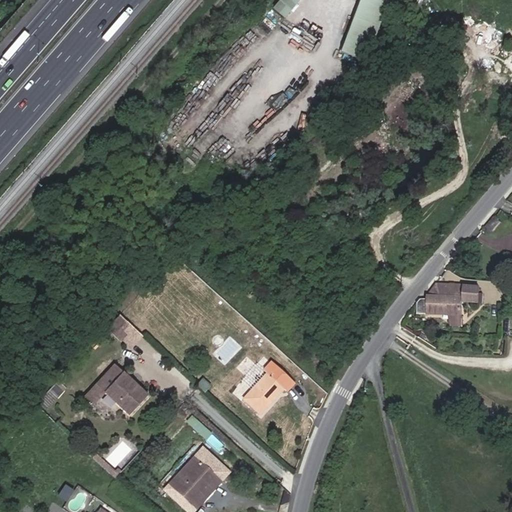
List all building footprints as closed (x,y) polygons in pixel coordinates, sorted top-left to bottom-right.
[(358,61),(386,0),(359,0),(336,50),(358,61)] [(511,51),(503,63),(511,70),(511,51)] [(511,77),(511,70),(503,63),(500,67),(511,77)] [(484,229),(491,235),(501,224),(494,218),(484,229)] [(463,273),(472,264),(461,255),(453,264),(463,273)] [(462,302),(478,303),(480,287),(435,284),(427,295),(427,300),(420,300),(418,303),(417,314),(451,315),(462,315),(462,302)] [(119,314),(108,327),(131,349),(142,336),(119,314)] [(451,325),(462,326),(462,315),(451,315),(451,325)] [(120,378),(128,369),(119,360),(111,370),(120,378)] [(283,389),(285,391),(291,384),(269,363),(262,370),(266,373),(242,399),(259,414),(271,401),(267,398),(269,396),(271,398),(281,387),(283,389)] [(132,414),(153,391),(128,369),(120,378),(111,370),(111,369),(103,379),(103,378),(95,388),(99,391),(102,387),(107,392),(132,414)] [(203,392),(208,386),(202,381),(197,387),(203,392)] [(85,398),(94,406),(107,392),(102,387),(99,391),(95,388),(85,398)] [(267,398),(271,401),(283,389),(281,387),(271,398),(269,396),(267,398)] [(172,488),(189,504),(213,478),(196,462),(172,488)]
